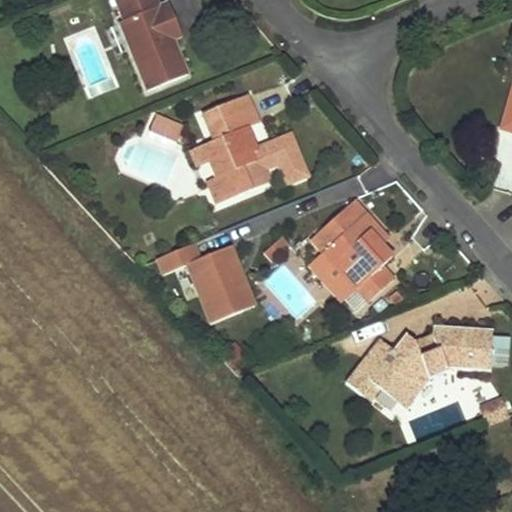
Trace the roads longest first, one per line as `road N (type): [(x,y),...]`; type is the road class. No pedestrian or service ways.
road 1 (residential): [(511,271),(384,130),(345,65)]
road 2 (residential): [(345,65),(380,41),(477,0)]
